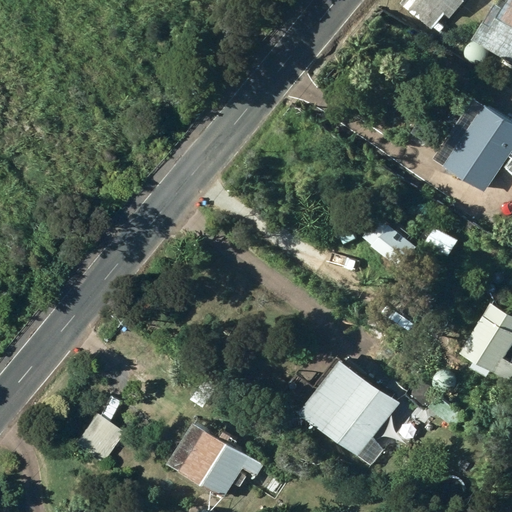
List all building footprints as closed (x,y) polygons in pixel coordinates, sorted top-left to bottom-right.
[(465,2),(462,0),(404,0),(402,4),(432,30),(445,14),(450,20),(465,2)] [(476,41),(511,62),(511,0),(510,0),(504,11),(497,6),(476,41)] [(511,123),(476,99),(436,160),(486,194),(510,158),(511,159),(511,123)] [(357,246),(385,213),(370,200),(342,234),(357,246)] [(446,275),(433,264),(426,272),(440,283),(446,275)] [(511,351),(511,315),(493,305),(464,357),(510,382),(511,378),(511,362),(507,360),(511,351)] [(300,415),(373,466),(383,451),(374,444),(401,405),(338,361),(300,415)] [(214,417),(229,392),(216,384),(200,409),(214,417)] [(461,414),(438,397),(429,408),(452,426),(461,414)] [(101,464),(123,435),(96,414),(74,444),(101,464)] [(169,466),(226,500),(235,484),(241,488),(247,477),(242,474),(244,469),(258,477),(264,467),(236,450),(240,442),(225,434),(221,441),(194,425),(169,466)]
